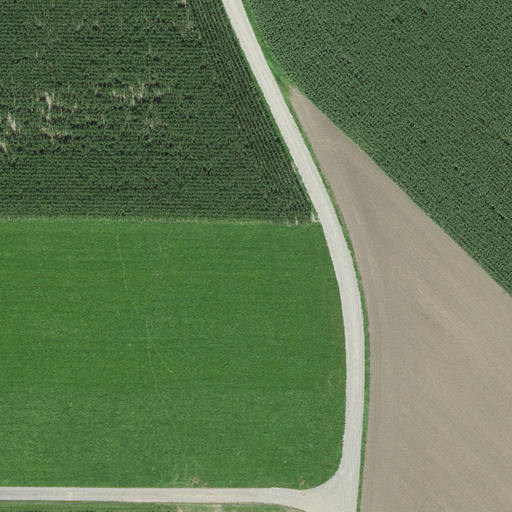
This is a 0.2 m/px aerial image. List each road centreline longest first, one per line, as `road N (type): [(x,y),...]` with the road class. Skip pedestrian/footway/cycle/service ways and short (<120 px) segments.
road 1 (track): [(347,511),(357,362),(345,260),(240,0)]
road 2 (track): [(347,509),(0,501)]
